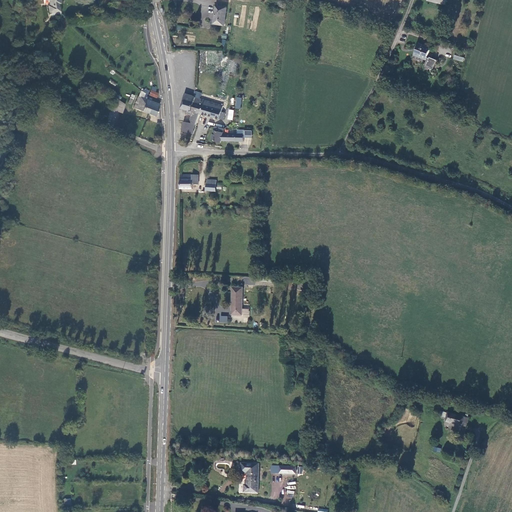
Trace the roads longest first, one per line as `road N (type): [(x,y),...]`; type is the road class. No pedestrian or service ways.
road 1 (secondary): [(171,151),(163,374)]
road 2 (unclassified): [(340,153),(461,185),(511,208)]
road 3 (unclassified): [(171,151),(340,153)]
road 4 (unclassified): [(163,374),(0,331)]
road 5 (unclassified): [(340,153),(410,0)]
road 6 (secondary): [(150,0),(171,151)]
road 7 (secondary): [(163,374),(159,511)]
